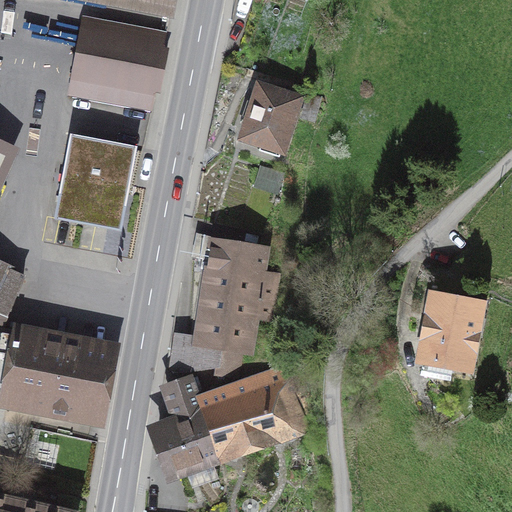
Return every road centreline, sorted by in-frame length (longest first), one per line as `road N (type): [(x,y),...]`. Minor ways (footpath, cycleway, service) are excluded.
road 1 (secondary): [(116,511),(206,0)]
road 2 (track): [(511,159),(389,279),(337,350),(342,511)]
